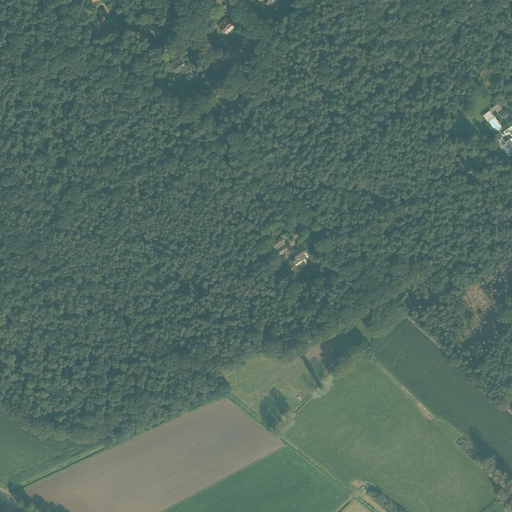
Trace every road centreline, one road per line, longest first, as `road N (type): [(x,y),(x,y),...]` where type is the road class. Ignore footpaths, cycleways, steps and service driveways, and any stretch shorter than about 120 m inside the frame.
road 1 (track): [(511,414),(306,223)]
road 2 (track): [(511,170),(334,230),(306,223)]
road 3 (track): [(231,145),(74,0)]
